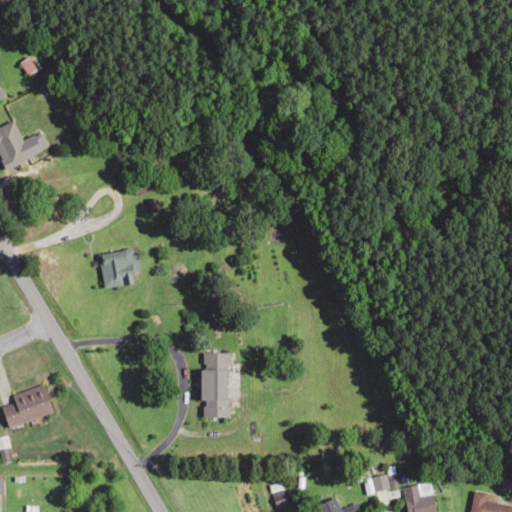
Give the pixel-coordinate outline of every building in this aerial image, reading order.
[(0,160),(4,168),(29,155),(10,119),(0,124),(0,160)] [(136,282),(132,248),(96,253),(101,287),(136,282)] [(226,416),(226,352),(198,351),(198,416),(226,416)] [(9,393),(12,402),(0,405),(0,408),(5,426),(50,414),(42,384),(9,393)] [(511,471),(501,471),(500,487),(511,487),(511,471)] [(433,511),(431,492),(419,493),(418,484),(401,487),(404,511),(433,511)] [(467,511),(511,511),(511,504),(484,501),(486,492),(471,490),(467,511)] [(357,511),(353,503),(334,511),(357,511)]
